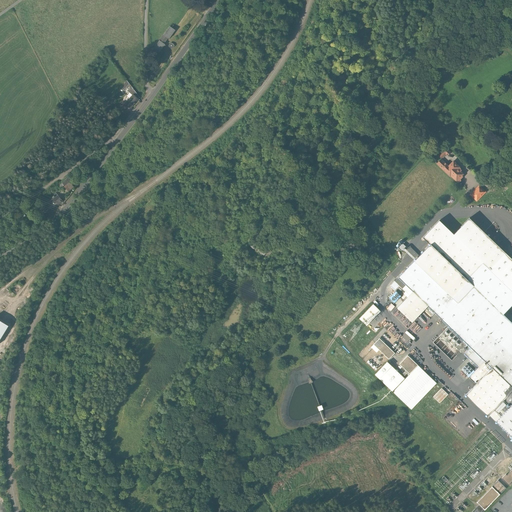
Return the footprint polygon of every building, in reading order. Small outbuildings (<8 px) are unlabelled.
[(163,45),(166,40),(173,30),(167,26),(160,37),(163,39),(160,43),(159,42),(153,51),(160,55),(165,46),(163,45)] [(126,89),(130,83),(127,80),(122,86),(126,89)] [(131,88),(127,92),(132,96),(124,103),(131,110),(142,100),(131,88)] [(451,153),(446,149),(439,157),(441,159),(436,164),(450,177),(451,176),(459,184),(462,181),(460,179),(463,176),(457,171),(460,167),(453,160),(449,165),(442,160),(447,154),(449,156),(451,153)] [(486,193),(480,187),(471,196),(477,202),(486,193)] [(55,202),(44,211),(50,218),(61,209),(55,202)] [(448,228),(440,221),(423,239),(429,245),(394,281),(409,295),(396,308),(412,323),(416,318),(420,314),(424,310),(430,317),(435,313),(439,316),(445,323),(469,345),(462,352),(477,366),(468,375),(476,384),(465,395),(511,439),(511,316),(507,312),(511,306),(511,259),(471,219),(455,235),(448,228)] [(396,290),(389,297),(394,302),(401,295),(396,290)] [(359,319),(366,326),(380,312),(373,305),(359,319)] [(377,334),(372,340),(373,341),(373,342),(375,344),(380,337),(377,334)] [(390,360),(396,354),(385,343),(386,342),(382,338),(372,348),(378,353),(380,351),(390,360)] [(438,384),(409,356),(401,364),(411,374),(405,380),(386,362),(375,374),(413,410),(422,401),(438,384)] [(441,389),(433,398),(439,403),(447,395),(441,389)] [(511,482),(511,470),(508,475),(507,473),(501,479),(508,486),(511,482)] [(483,511),(506,490),(497,481),(475,503),(478,505),(471,511),(483,511)]
